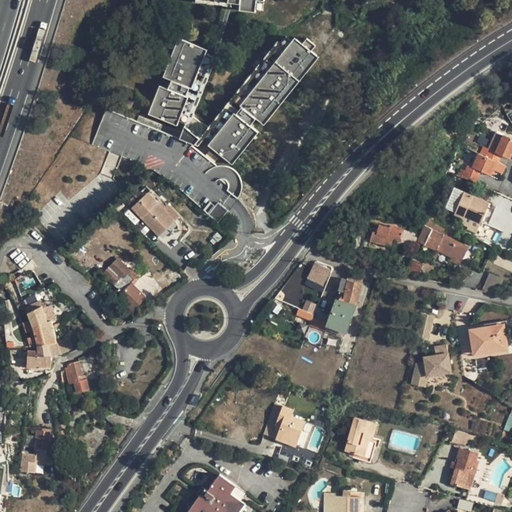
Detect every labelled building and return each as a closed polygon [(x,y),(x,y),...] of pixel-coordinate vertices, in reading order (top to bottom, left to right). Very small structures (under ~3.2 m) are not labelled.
[(240,0),(240,6),(239,9),(255,10),(256,0),(240,0)] [(250,124),(234,112),(291,40),(285,35),(280,42),(277,40),(259,63),(255,67),(202,135),(211,141),(230,118),(245,130),(250,124)] [(160,84),(148,114),(177,125),(179,121),(188,96),(184,94),(188,85),(192,87),(206,52),(208,48),(179,36),(163,76),(172,79),(168,88),(160,84)] [(211,141),(208,145),(232,164),(259,131),(251,125),(256,117),(264,124),(319,55),(311,49),(315,44),(306,36),(302,42),(294,36),(234,112),(250,124),(245,130),(230,118),(211,141)] [(188,96),(179,121),(189,125),(213,65),(210,63),(213,55),(206,52),(192,87),(188,85),(184,94),(188,96)] [(200,138),(185,126),(180,139),(195,145),(200,138)] [(488,148),(485,155),(498,161),(501,154),(509,157),(511,151),(511,137),(503,134),(502,135),(495,132),(488,148)] [(483,145),(480,153),(485,155),(488,148),(483,145)] [(468,165),(463,177),(476,182),(481,170),(491,174),(493,168),(502,172),(506,164),(498,161),(485,155),(480,153),(479,152),(473,167),(468,165)] [(127,202),(133,208),(149,192),(143,186),(127,202)] [(465,215),(482,222),(490,202),(459,189),(454,200),(460,203),(456,214),(464,217),(465,215)] [(133,208),(160,235),(176,220),(164,207),(149,192),(133,208)] [(200,209),(217,224),(227,211),(217,203),(214,207),(206,200),(200,209)] [(164,207),(176,220),(181,215),(169,202),(164,207)] [(129,209),(124,213),(135,225),(140,220),(129,209)] [(477,233),(482,222),(465,215),(464,217),(464,218),(471,221),(468,228),(477,233)] [(425,225),(469,247),(471,241),(432,222),(434,219),(429,217),(425,225)] [(503,232),(482,222),(477,233),(497,243),(503,232)] [(376,223),(371,240),(393,246),(395,239),(405,242),(405,243),(412,246),(415,236),(418,236),(421,227),(411,224),(410,231),(392,226),(392,228),(376,223)] [(425,225),(419,241),(453,258),(461,262),(469,247),(425,225)] [(114,292),(118,297),(128,307),(136,299),(140,303),(147,297),(132,282),(136,279),(129,272),(132,269),(118,257),(105,273),(116,283),(115,283),(121,290),(119,292),(117,289),(114,292)] [(423,263),(411,259),(406,271),(418,275),(423,263)] [(315,261),(308,277),(323,283),(330,268),(315,261)] [(425,262),(424,265),(423,268),(425,270),(427,272),(430,272),(433,271),(434,269),(435,266),(433,263),(431,261),(428,261),(425,262)] [(132,269),(129,272),(136,279),(139,276),(132,269)] [(490,273),(484,290),(498,293),(503,280),(490,273)] [(345,290),(343,298),(357,303),(363,282),(342,277),(339,289),(345,290)] [(306,280),(304,285),(322,292),(324,287),(306,280)] [(329,322),(328,324),(347,331),(357,303),(343,298),(338,297),(329,322)] [(302,298),(298,307),(300,308),(314,313),(318,305),(302,298)] [(128,307),(132,311),(140,303),(136,299),(128,307)] [(27,313),(35,336),(55,331),(51,320),(48,320),(42,306),(27,313)] [(314,313),(300,308),(297,315),(311,320),(313,316),(314,313)] [(421,318),(434,321),(436,313),(423,310),(421,318)] [(329,322),(313,316),(311,320),(310,323),(326,329),(328,324),(329,322)] [(434,321),(421,318),(417,335),(430,338),(434,321)] [(326,329),(325,330),(344,338),(347,331),(328,324),(326,329)] [(505,324),(485,327),(486,331),(506,328),(507,339),(510,339),(508,324),(505,324)] [(486,331),(471,333),(474,356),(489,354),(490,358),(509,355),(507,339),(506,328),(486,331)] [(35,336),(38,344),(47,343),(57,342),(55,331),(35,336)] [(468,337),(459,339),(462,354),(471,352),(468,337)] [(47,343),(52,356),(60,353),(57,342),(47,343)] [(29,350),(28,367),(32,367),(33,367),(52,367),(52,356),(47,343),(38,344),(38,350),(29,350)] [(448,346),(435,348),(437,357),(437,359),(431,360),(431,358),(425,358),(425,363),(418,364),(413,386),(426,388),(426,387),(429,377),(450,373),(451,373),(448,346)] [(69,366),(71,383),(74,383),(77,394),(90,390),(88,379),(85,380),(81,380),(80,376),(84,375),(80,360),(70,363),(70,365),(69,366)] [(102,369),(103,379),(111,378),(110,369),(102,369)] [(282,423),(276,439),(296,446),(306,421),(292,415),(294,409),(284,405),(277,421),(282,423)] [(355,416),(345,449),(351,451),(365,455),(370,440),(373,440),(378,422),(355,416)] [(30,453),(27,469),(33,470),(35,462),(52,464),(55,450),(55,445),(51,444),(53,428),(38,427),(34,453),(30,453)] [(467,447),(472,433),(456,428),(452,442),(467,447)] [(365,455),(351,451),(350,455),(371,461),(376,442),(373,440),(370,440),(365,455)] [(459,458),(451,483),(465,487),(469,473),(475,474),(479,459),(477,459),(479,451),(467,448),(467,449),(460,447),(457,457),(459,458)] [(55,450),(52,464),(60,465),(62,452),(55,450)] [(22,452),(20,469),(27,469),(30,453),(22,452)] [(202,498),(192,511),(233,511),(247,492),(220,473),(208,490),(205,488),(199,495),(202,498)] [(469,473),(465,487),(471,489),(475,474),(469,473)] [(360,511),(361,495),(351,495),(344,495),(337,495),(337,493),(326,492),(325,511),(360,511)]
